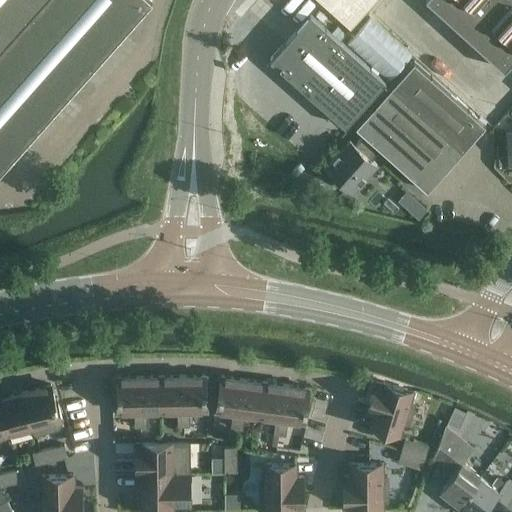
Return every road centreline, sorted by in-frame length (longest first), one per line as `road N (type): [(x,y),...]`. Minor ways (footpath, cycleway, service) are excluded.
road 1 (residential): [(95,366),(163,360),(266,367),(348,385),(316,511)]
road 2 (tertiary): [(483,363),(331,312),(191,293)]
road 3 (unclassified): [(191,293),(196,58),(213,0)]
road 4 (unknown): [(172,0),(75,142),(30,192),(0,206)]
road 5 (tertiary): [(0,309),(191,293)]
road 6 (residential): [(95,366),(107,511)]
